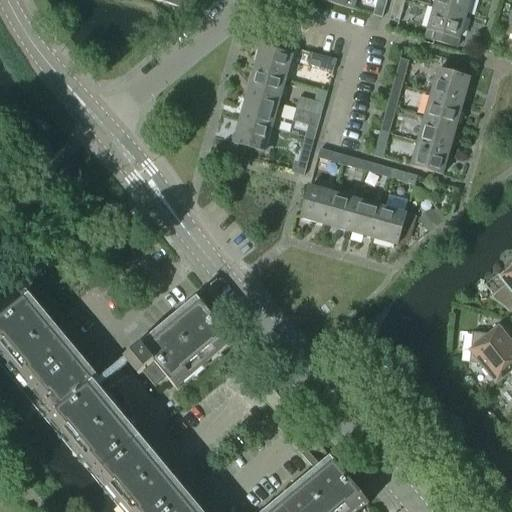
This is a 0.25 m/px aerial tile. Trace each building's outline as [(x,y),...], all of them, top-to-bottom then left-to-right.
[(149,0),(180,9),(182,0),(149,0)] [(315,0),(353,11),(356,0),(315,0)] [(377,0),(376,7),(385,9),(387,0),(377,0)] [(395,0),(392,11),(401,14),(405,0),(395,0)] [(436,0),(434,7),(466,16),(470,0),(436,0)] [(434,7),(425,39),(457,48),(466,16),(434,7)] [(260,48),(253,72),(285,81),(292,57),(279,53),(281,46),(264,41),(261,48),(260,48)] [(308,66),(333,73),(336,61),(312,54),(308,66)] [(397,69),(393,84),(402,87),(406,72),(397,69)] [(438,70),(431,95),(462,104),(469,79),(438,70)] [(253,72),(247,96),(278,105),(285,81),(253,72)] [(390,94),(386,108),(395,111),(399,97),(390,94)] [(431,95),(424,119),(456,128),(462,104),(431,95)] [(247,96),(240,120),(271,129),(278,105),(247,96)] [(299,98),(296,110),(320,117),(324,105),(299,98)] [(296,110),(292,122),(308,126),(306,134),(315,137),(320,117),(296,110)] [(384,118),(380,132),(389,135),(393,120),(384,118)] [(424,119),(417,143),(449,152),(456,128),(424,119)] [(235,145),(231,157),(241,159),(244,148),(264,153),(271,129),(240,120),(233,145),(235,145)] [(305,138),(300,155),(309,158),(312,147),(314,141),(305,138)] [(377,142),(373,157),(382,159),(386,144),(377,142)] [(449,152),(417,143),(411,167),(442,176),(449,152)] [(320,150),(317,159),(332,163),(335,154),(320,150)] [(344,157),(342,166),(356,170),(359,161),(354,159),(344,157)] [(368,164),(366,172),(380,176),(382,168),(371,164),(368,164)] [(392,170),(390,179),(404,183),(407,175),(392,170)] [(300,219),(325,226),(334,195),(309,188),(300,219)] [(325,226),(348,233),(357,201),(334,195),(325,226)] [(348,233),(372,239),(381,208),(357,201),(348,233)] [(381,208),(372,239),(397,246),(406,215),(381,208)] [(432,213),(420,223),(429,233),(440,224),(432,213)] [(9,219),(2,225),(6,230),(12,224),(9,219)] [(489,299),(509,313),(507,315),(507,316),(511,312),(511,264),(511,265),(510,266),(509,267),(508,269),(507,270),(507,271),(507,273),(500,279),(506,285),(489,299)] [(201,511),(117,411),(119,411),(119,404),(29,295),(0,319),(0,353),(52,417),(48,420),(123,511),(201,511)] [(154,363),(166,378),(178,392),(235,344),(197,299),(140,345),(124,359),(138,376),(142,372),(154,363)] [(469,364),(481,366),(496,384),(511,370),(511,347),(509,344),(511,341),(511,339),(502,326),(490,336),(472,333),(469,364)] [(94,383),(102,392),(129,372),(122,362),(94,383)] [(155,388),(166,378),(154,363),(142,372),(155,388)] [(250,385),(269,407),(280,398),(261,376),(250,385)] [(274,413),(292,436),(303,427),(285,404),(274,413)] [(302,456),(311,468),(327,455),(308,433),(297,442),(302,447),(298,451),(302,456)] [(330,459),(266,511),(360,511),(369,505),(330,459)]
